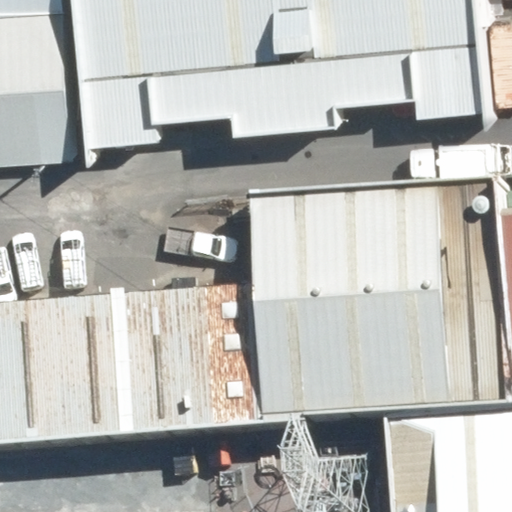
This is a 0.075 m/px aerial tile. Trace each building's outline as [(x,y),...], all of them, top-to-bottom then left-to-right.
[(0,0),(0,160),(91,154),(84,68),(78,0),(0,0)] [(78,0),(84,68),(491,29),(488,0),(78,0)] [(263,287),(273,427),(393,417),(511,407),(511,323),(506,220),(503,178),(253,196),(263,287)] [(0,448),(273,427),(263,287),(0,306),(0,448)] [(511,511),(511,407),(393,417),(400,511),(511,511)]
